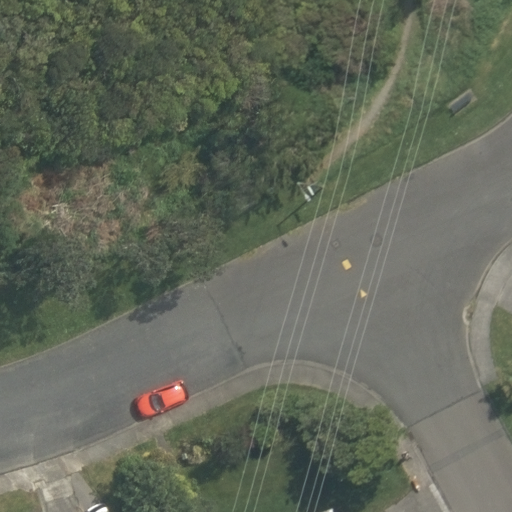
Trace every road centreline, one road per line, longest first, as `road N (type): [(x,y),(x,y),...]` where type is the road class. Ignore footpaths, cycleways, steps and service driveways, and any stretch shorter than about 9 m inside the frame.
road 1 (residential): [(0,428),(164,375),(367,275)]
road 2 (residential): [(367,275),(505,511)]
road 3 (residential): [(367,275),(511,200)]
